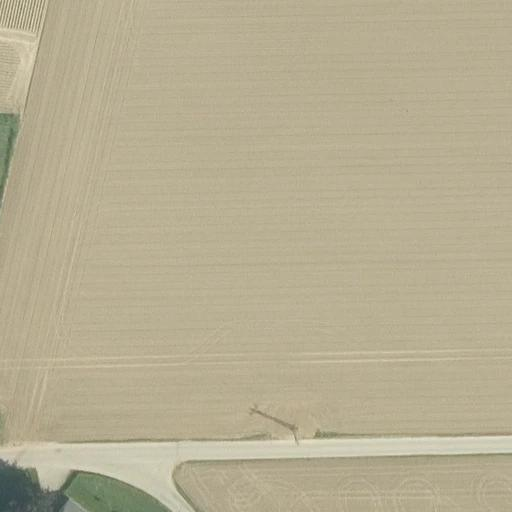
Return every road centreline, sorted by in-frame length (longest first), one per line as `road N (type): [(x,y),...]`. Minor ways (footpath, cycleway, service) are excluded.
road 1 (unclassified): [(128,454),(511,446)]
road 2 (unclassified): [(0,463),(128,454)]
